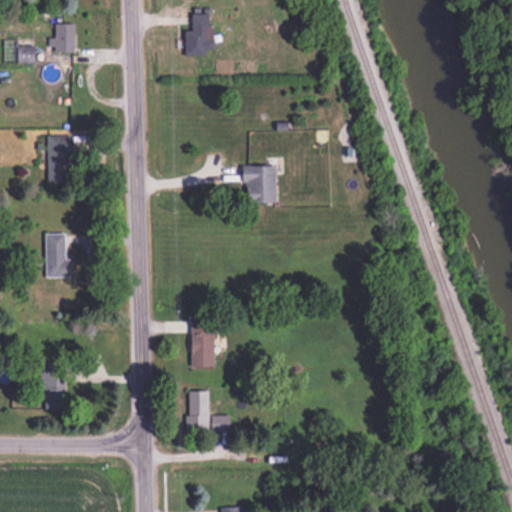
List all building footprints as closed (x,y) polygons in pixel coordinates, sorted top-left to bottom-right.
[(187,29),(187,54),(214,54),(214,13),(194,13),(194,29),(187,29)] [(55,24),(55,49),(76,49),(76,24),(55,24)] [(35,61),(35,46),(25,46),(25,61),(35,61)] [(74,181),(74,135),(47,135),(47,181),(74,181)] [(278,202),(278,165),(246,165),(246,202),(278,202)] [(68,232),(47,232),(47,277),(74,277),(74,259),(68,259),(68,232)] [(192,366),(216,366),(216,319),(192,319),(192,366)] [(66,410),(66,376),(46,376),(46,410),(66,410)] [(211,428),(211,393),(189,393),(189,428),(211,428)]
